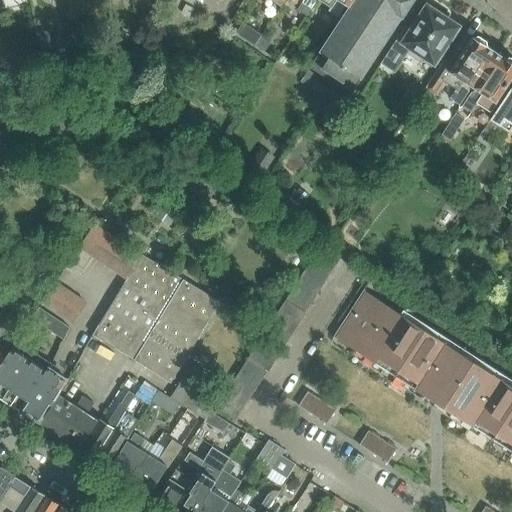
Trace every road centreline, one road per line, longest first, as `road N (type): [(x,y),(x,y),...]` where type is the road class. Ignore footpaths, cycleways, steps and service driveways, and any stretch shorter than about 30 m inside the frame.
road 1 (residential): [(397,511),(261,417),(350,278)]
road 2 (residential): [(0,446),(102,511)]
